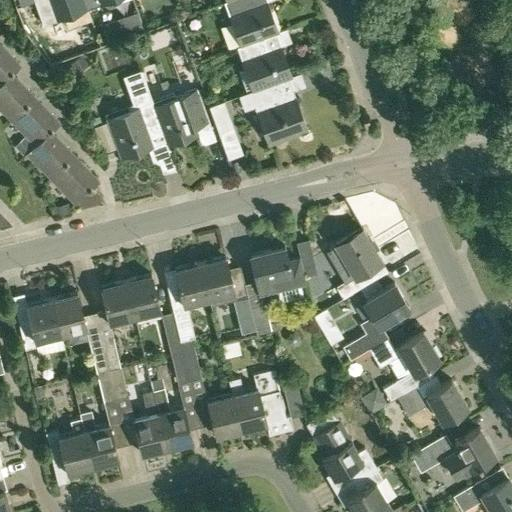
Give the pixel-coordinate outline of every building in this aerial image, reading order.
[(87,8),(86,3),(84,0),(34,0),(44,23),(67,15),(87,8)] [(225,0),(224,1),(232,24),(239,45),(245,43),(277,31),(266,1),(268,0),(225,0)] [(106,29),(110,41),(143,30),(137,15),(105,26),(106,29)] [(245,43),(239,45),(237,45),(245,68),(239,71),(247,92),(289,77),(278,46),(291,41),(287,28),(277,31),(245,43)] [(21,64),(0,42),(0,82),(12,72),(21,64)] [(140,68),(122,74),(132,102),(104,112),(106,119),(108,119),(121,154),(153,143),(157,155),(170,151),(167,141),(152,102),(140,68)] [(12,72),(0,82),(0,102),(14,117),(36,96),(12,72)] [(289,77),(247,92),(239,95),(244,109),(254,105),(268,142),(305,129),(291,91),(305,86),(300,73),(289,77)] [(173,94),(152,102),(167,141),(197,130),(202,143),(215,138),(197,89),(174,97),(173,94)] [(36,96),(14,117),(38,142),(52,129),(60,121),(36,96)] [(219,133),(234,127),(224,100),(209,106),(219,133)] [(52,129),(38,142),(29,150),(53,175),(75,154),(52,129)] [(35,142),(28,135),(20,143),(27,150),(35,142)] [(99,178),(75,154),(53,175),(77,200),(99,178)] [(373,279),(388,270),(363,226),(336,241),(355,274),(337,284),(343,296),(362,285),(362,286),(373,279)] [(305,275),(315,272),(308,239),(297,242),(300,257),(305,275)] [(285,244),(250,252),(257,279),(245,282),(248,293),(252,309),(256,327),(257,331),(270,327),(261,290),(306,279),(305,275),(300,257),(289,260),(285,244)] [(248,293),(245,282),(241,264),(229,267),(226,254),(200,260),(211,304),(237,298),(236,296),(248,293)] [(180,286),(169,288),(174,310),(173,310),(183,349),(195,346),(193,336),(195,336),(188,306),(185,304),(184,303),(209,297),(210,304),(211,304),(200,260),(175,267),(180,286)] [(152,272),(126,279),(135,315),(161,309),(152,272)] [(110,321),(135,315),(126,279),(101,285),(107,309),(95,311),(109,368),(121,365),(113,335),(113,336),(110,321)] [(360,321),(365,330),(343,343),(351,357),(370,345),(387,335),(380,323),(410,305),(395,280),(379,290),(373,279),(362,286),(369,296),(365,297),(374,313),(360,321)] [(95,311),(83,314),(78,291),(53,297),(62,333),(85,327),(89,342),(90,341),(98,371),(109,368),(95,311)] [(23,292),(12,295),(18,319),(25,348),(37,345),(39,353),(65,347),(61,333),(62,333),(53,297),(26,303),(23,292)] [(252,309),(237,313),(241,331),(256,327),(252,309)] [(183,349),(173,310),(162,313),(172,352),(183,349)] [(387,335),(370,345),(381,364),(403,351),(413,369),(384,385),(391,398),(434,373),(428,363),(439,356),(424,329),(394,346),(387,335)] [(203,375),(195,346),(183,349),(190,378),(203,375)] [(190,378),(183,349),(172,352),(179,381),(190,378)] [(128,394),(121,365),(109,368),(116,397),(128,394)] [(116,397),(109,368),(98,371),(105,400),(116,397)] [(279,389),(275,390),(269,369),(254,372),(257,385),(243,388),(240,375),(230,378),(233,391),(242,428),(268,422),(267,420),(285,415),(279,389)] [(443,418),(468,404),(452,377),(424,393),(418,383),(399,394),(409,411),(431,398),(443,418)] [(282,381),(290,414),(290,415),(304,412),(295,378),(282,381)] [(164,386),(154,389),(168,446),(193,440),(184,403),(169,407),(164,386)] [(363,393),(371,408),(385,401),(377,386),(363,393)] [(142,392),(147,412),(134,416),(143,452),(168,446),(154,389),(142,392)] [(242,428),(233,391),(208,397),(217,434),(242,428)] [(327,474),(336,489),(376,466),(364,445),(357,449),(351,438),(341,420),(340,420),(332,406),(321,413),(329,426),(315,434),(326,453),(322,455),(332,471),(327,474)] [(85,428),(94,464),(119,458),(110,422),(96,425),(92,408),(81,411),(82,416),(85,428)] [(71,419),(74,430),(60,434),(59,428),(46,431),(54,461),(65,458),(68,471),(94,464),(85,428),(82,416),(71,419)] [(447,433),(412,453),(421,469),(446,455),(457,474),(496,452),(480,425),(452,441),(447,433)] [(377,479),(382,477),(376,466),(336,489),(345,504),(350,501),(356,511),(389,511),(393,510),(388,500),(389,500),(377,479)] [(494,511),(506,511),(511,509),(511,479),(509,475),(494,484),(487,473),(454,493),(464,509),(485,496),(494,511)] [(0,488),(0,511),(10,511),(5,488),(0,488)]
